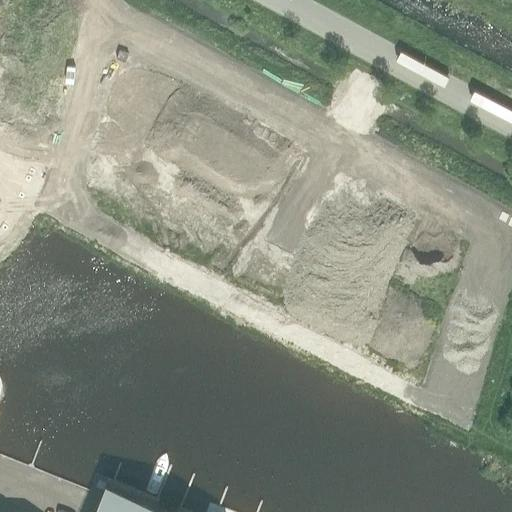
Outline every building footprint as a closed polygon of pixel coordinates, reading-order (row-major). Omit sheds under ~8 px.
[(160,247),(233,108),(137,57),(63,195),(160,247)] [(331,161),(233,108),(160,247),(258,299),(331,161)] [(388,368),(461,230),(381,187),(307,326),(388,368)] [(511,332),(511,257),(461,230),(388,368),(469,412),(511,332)] [(107,482),(95,511),(181,511),(123,489),(107,482)]
